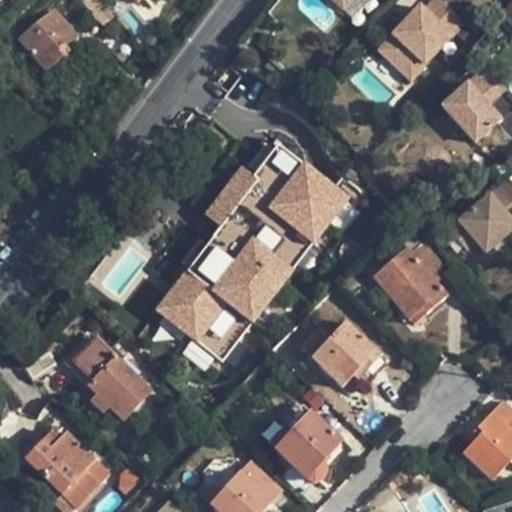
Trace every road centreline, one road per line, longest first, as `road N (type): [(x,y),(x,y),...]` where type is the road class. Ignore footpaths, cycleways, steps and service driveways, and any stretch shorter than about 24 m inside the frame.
road 1 (tertiary): [(0,306),(239,0)]
road 2 (residential): [(340,511),(433,406)]
